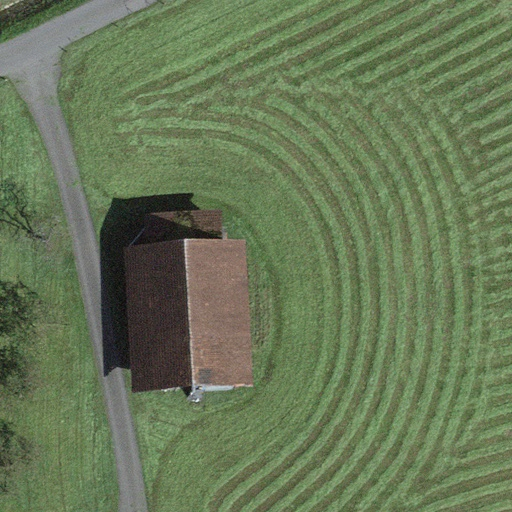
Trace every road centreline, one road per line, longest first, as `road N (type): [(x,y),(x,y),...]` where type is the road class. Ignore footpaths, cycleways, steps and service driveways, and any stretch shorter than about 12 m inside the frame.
road 1 (track): [(34,48),(86,229),(137,511)]
road 2 (unclassified): [(0,63),(131,0)]
